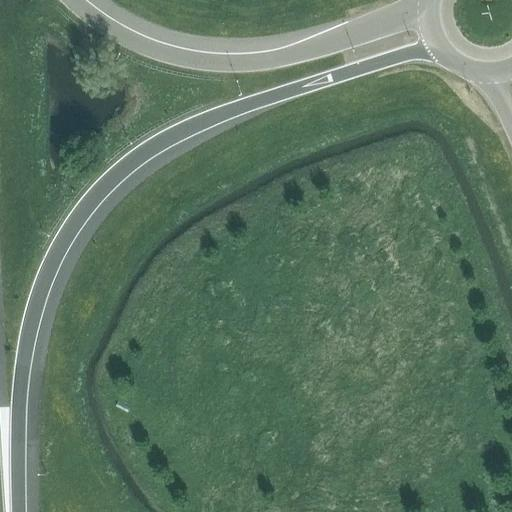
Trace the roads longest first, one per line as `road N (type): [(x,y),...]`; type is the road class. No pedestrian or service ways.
road 1 (motorway): [(21,511),(31,327),(52,265),(88,207),(136,159),(206,121),(440,47)]
road 2 (motorway): [(433,9),(249,65),(146,48),(70,0)]
